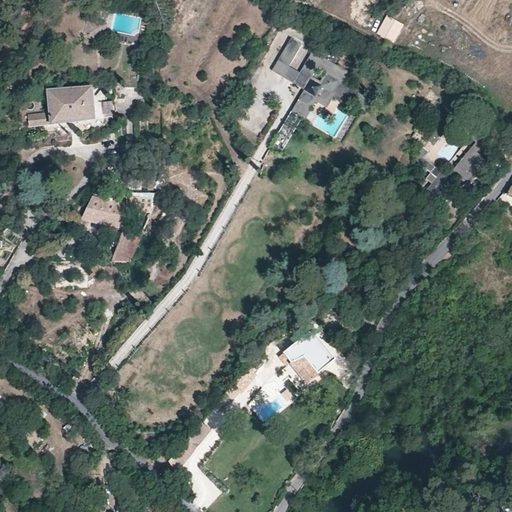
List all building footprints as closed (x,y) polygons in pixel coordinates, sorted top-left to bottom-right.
[(127,10),(129,5),(122,2),(120,8),(127,10)] [(401,23),(387,16),(379,33),(393,40),(401,23)] [(91,37),(95,20),(89,19),(85,35),(91,37)] [(107,23),(95,20),(91,37),(103,39),(107,23)] [(281,57),(291,63),(301,46),(291,40),(281,57)] [(279,60),(273,71),(304,89),(292,111),(306,120),(317,101),(327,108),(333,97),(352,108),(360,94),(342,83),(349,72),(314,52),(301,73),(289,66),(279,60)] [(279,60),(289,66),(291,63),(281,57),(279,60)] [(110,116),(108,86),(94,87),(50,90),(52,112),(30,115),(31,126),(53,123),(74,120),(97,117),(110,116)] [(452,170),(455,172),(474,149),(478,152),(486,142),(487,142),(487,141),(486,140),(476,131),(471,137),(476,142),(452,170)] [(434,184),(440,189),(446,193),(441,199),(448,204),(462,187),(456,183),(461,177),(468,183),(473,178),(475,180),(478,177),(480,174),(476,171),(486,159),(478,152),(474,149),(455,172),(450,177),(444,172),(434,184)] [(490,162),(486,159),(476,171),(480,174),(490,162)] [(432,170),(426,177),(432,182),(438,175),(432,170)] [(97,223),(125,230),(127,211),(152,213),(166,183),(166,182),(166,181),(166,180),(165,179),(164,179),(163,179),(162,179),(129,178),(122,203),(109,200),(110,194),(105,194),(103,199),(100,198),(101,193),(97,192),(84,218),(83,220),(97,223)] [(436,194),(440,189),(434,184),(430,189),(436,194)] [(136,233),(142,234),(149,221),(144,219),(136,233)] [(113,262),(130,262),(142,234),(136,233),(125,230),(113,262)] [(337,358),(322,340),(313,330),(286,351),(294,360),(303,354),(305,357),(312,365),(319,373),(337,358)] [(294,360),(286,351),(285,352),(293,363),(305,357),(303,354),(294,360)] [(256,358),(248,366),(252,371),(256,367),(258,365),(261,362),(256,358)] [(232,385),(237,389),(243,381),(239,377),(232,385)] [(232,385),(216,405),(223,412),(239,391),(237,389),(232,385)] [(170,460),(176,472),(191,454),(211,430),(211,429),(202,422),(179,449),(170,460)] [(25,426),(19,432),(31,443),(37,437),(25,426)] [(176,449),(168,443),(164,448),(172,454),(176,450),(176,449)]
